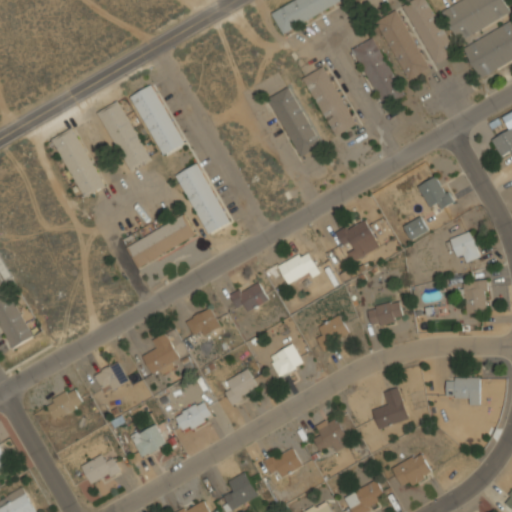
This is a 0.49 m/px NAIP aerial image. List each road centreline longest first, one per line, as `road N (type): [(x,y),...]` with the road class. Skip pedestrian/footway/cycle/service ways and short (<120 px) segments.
road 1 (residential): [(511,93),(0,393)]
road 2 (residential): [(116,511),(359,368),(430,347),(511,345)]
road 3 (residential): [(430,511),(489,471),(511,436),(504,226),(450,130)]
road 4 (tertiary): [(0,143),(247,0)]
road 5 (residential): [(71,511),(4,391)]
